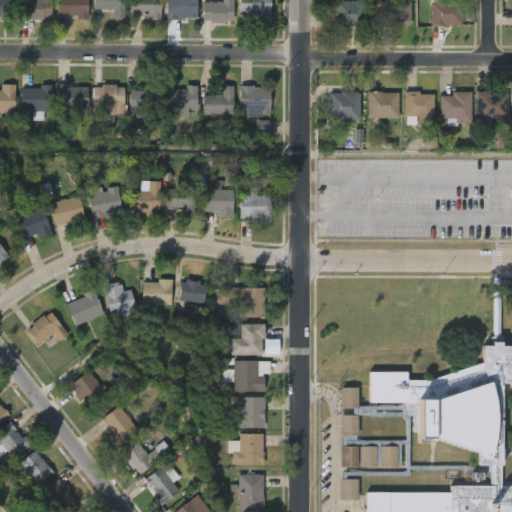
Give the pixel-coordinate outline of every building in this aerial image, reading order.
[(0,0),(16,0),(16,16),(2,16),(2,17),(0,17),(0,0)] [(50,0),(50,17),(41,17),(41,19),(28,19),(28,16),(19,16),(19,0),(50,0)] [(85,0),(85,19),(75,19),(75,15),(54,15),(55,0),(85,0)] [(125,0),(125,19),(114,19),(114,8),(95,8),(95,0),(125,0)] [(163,0),(163,19),(151,19),(151,15),(131,15),(131,0),(163,0)] [(198,0),(198,16),(179,17),(179,19),(167,19),(167,0),(198,0)] [(234,0),(234,19),(226,19),(226,22),(211,22),(211,20),(203,20),(204,2),(223,2),(223,0),(234,0)] [(272,0),(272,20),(257,19),(257,14),(241,13),(241,0),(272,0)] [(367,0),(367,25),(337,25),(337,0),(367,0)] [(445,0),(445,1),(463,1),(463,25),(432,27),(431,0),(445,0)] [(380,26),(379,26),(379,2),(410,2),(409,25),(380,26)] [(70,84),(70,86),(86,86),(86,108),(55,108),(55,83),(70,84)] [(0,84),(14,84),(14,122),(3,122),(3,112),(0,112),(0,84)] [(50,84),(50,111),(42,110),(42,120),(30,120),(30,110),(19,110),(20,87),(39,87),(39,84),(50,84)] [(115,84),(115,86),(124,86),(123,105),(122,105),(122,114),(100,114),(100,104),(93,104),(93,86),(101,86),(101,84),(115,84)] [(231,112),(201,112),(201,94),(219,94),(219,84),(232,84),(231,112)] [(195,85),(195,109),(186,109),(186,116),(164,116),(163,87),(183,89),(183,85),(195,85)] [(252,85),(252,87),(269,87),(269,113),(260,113),(260,116),(245,116),(245,110),(238,110),(237,85),(252,85)] [(159,86),(159,99),(155,99),(155,109),(143,108),(143,119),(125,119),(125,107),(127,107),(127,92),(147,92),(147,86),(159,86)] [(356,90),(356,93),(358,93),(358,119),(345,119),(345,128),(333,128),(333,120),(328,120),(328,92),(340,92),(340,90),(356,90)] [(376,90),(379,92),(396,92),(396,117),(366,117),(366,91),(376,90)] [(469,91),(469,122),(454,122),(454,126),(445,126),(445,118),(437,118),(438,95),(450,95),(450,90),(469,91)] [(418,91),(418,94),(432,94),(432,127),(416,127),(416,124),(405,124),(404,115),(403,115),(402,91),(418,91)] [(492,91),(492,92),(509,92),(508,118),(477,117),(478,91),(492,91)] [(269,137),(269,120),(255,120),(254,136),(269,137)] [(496,148),(508,148),(508,134),(496,133),(496,148)] [(159,181),(158,209),(150,209),(150,213),(135,212),(136,210),(127,209),(128,191),(136,190),(138,192),(138,180),(159,181)] [(115,186),(120,212),(90,219),(85,195),(87,195),(86,189),(98,187),(99,193),(105,192),(104,188),(115,186)] [(254,186),(255,195),(269,195),(269,222),(258,222),(258,218),(239,219),(238,194),(242,194),(242,186),(254,186)] [(179,187),(179,189),(194,189),(194,212),(184,212),(184,209),(164,209),(164,190),(175,190),(175,187),(179,187)] [(231,190),(232,217),(218,217),(218,211),(202,212),(202,190),(231,190)] [(76,196),(84,224),(74,227),(72,221),(53,226),(47,204),(58,201),(58,200),(76,196)] [(40,208),(49,234),(36,239),(34,234),(18,239),(11,219),(40,208)] [(168,279),(168,303),(154,303),(154,310),(143,310),(143,303),(139,303),(140,281),(155,281),(155,278),(168,279)] [(198,281),(197,284),(204,285),(201,304),(176,301),(179,282),(183,283),(184,279),(198,281)] [(116,282),(116,284),(119,284),(120,290),(128,289),(133,315),(113,318),(112,313),(107,313),(102,284),(116,282)] [(265,288),(264,318),(243,317),(243,303),(226,303),(227,287),(265,288)] [(103,315),(75,325),(67,304),(85,297),(83,293),(94,289),(103,315)] [(52,312),(69,336),(60,342),(54,332),(52,333),(53,334),(38,345),(27,330),(33,326),(32,324),(44,315),(45,316),(52,312)] [(263,355),(231,355),(231,337),(234,337),(234,326),(241,326),(241,323),(266,324),(266,339),(263,339),(263,355)] [(511,511),(364,511),(364,491),(448,491),(448,484),(488,484),(488,471),(409,469),(409,475),(356,474),(356,498),(339,498),(340,477),(341,477),(341,471),(405,471),(405,442),(400,443),(400,466),(339,466),(339,445),(342,445),(342,434),(339,434),(339,413),(351,414),(351,407),(339,407),(339,386),(356,386),(357,405),(401,405),(401,402),(367,402),(367,370),(406,370),(406,379),(428,378),(480,362),(480,343),(489,343),(490,339),(488,336),(493,334),(503,336),(500,340),(500,343),(511,343),(511,511)] [(256,360),(268,361),(268,373),(259,373),(259,376),(262,376),(262,391),(231,391),(231,382),(219,382),(219,369),(231,369),(231,360),(256,360)] [(87,370),(100,387),(103,385),(109,393),(89,408),(78,394),(76,396),(67,386),(87,370)] [(263,408),(263,427),(231,427),(231,413),(227,413),(227,405),(230,405),(230,397),(263,396),(263,408)] [(0,404),(9,415),(0,422),(0,404)] [(136,430),(114,446),(105,435),(110,432),(100,418),(117,405),(136,430)] [(15,430),(20,437),(24,435),(30,444),(11,458),(5,450),(0,453),(0,427),(9,421),(15,430)] [(261,444),(262,463),(231,464),(231,451),(238,451),(238,433),(261,432),(261,444)] [(135,439),(148,455),(156,447),(163,456),(141,475),(133,465),(131,467),(124,458),(126,456),(121,450),(135,439)] [(37,455),(52,472),(36,485),(28,474),(21,479),(13,468),(18,463),(17,462),(33,449),(37,455)] [(159,466),(164,472),(171,467),(178,476),(171,482),(178,491),(160,505),(153,497),(156,494),(150,487),(153,485),(152,484),(150,486),(143,478),(159,466)] [(262,475),(263,511),(237,511),(237,490),(229,491),(229,484),(236,484),(236,485),(237,486),(237,474),(262,474),(262,475)] [(58,477),(61,481),(63,480),(68,487),(66,488),(75,500),(60,511),(52,502),(45,507),(37,497),(44,492),(42,489),(58,477)] [(172,511),(196,493),(211,511),(172,511)]
